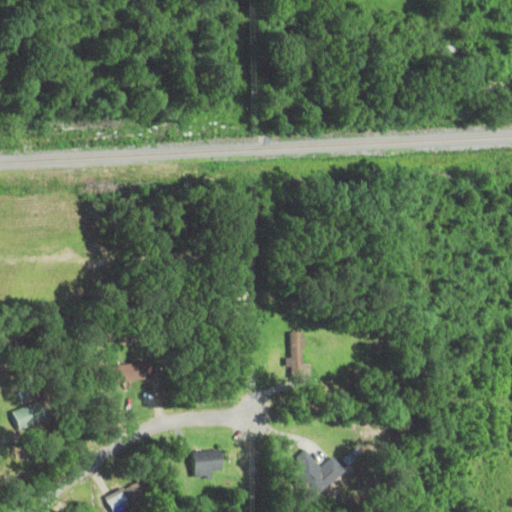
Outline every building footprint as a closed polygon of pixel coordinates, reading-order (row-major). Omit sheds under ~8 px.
[(287,378),(298,378),(298,332),(287,332),(287,378)] [(149,362),(110,367),(112,383),(151,379),(149,362)] [(16,431),(44,420),(41,411),(34,413),(31,404),(9,413),(16,431)] [(190,453),(192,477),(220,474),(217,450),(190,453)] [(319,469),(305,454),(287,472),(301,487),(319,469)] [(122,511),(144,500),(133,481),(103,498),(111,511),(122,511)]
